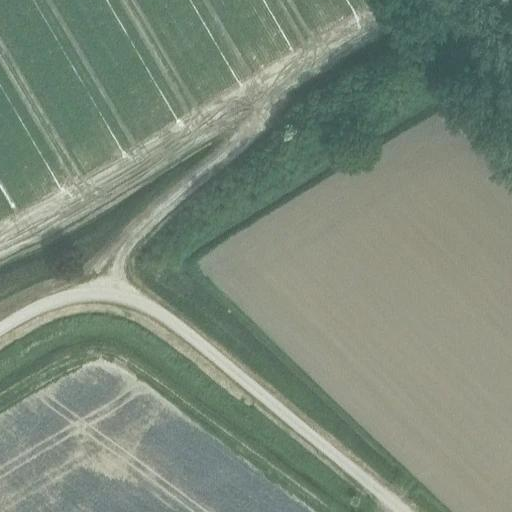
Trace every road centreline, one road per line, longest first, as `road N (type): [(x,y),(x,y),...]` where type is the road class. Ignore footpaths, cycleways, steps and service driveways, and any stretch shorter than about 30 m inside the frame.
road 1 (unclassified): [(0,330),(40,305),(85,293),(145,303),(401,511)]
road 2 (track): [(245,96),(254,112),(251,132),(126,245),(106,293)]
